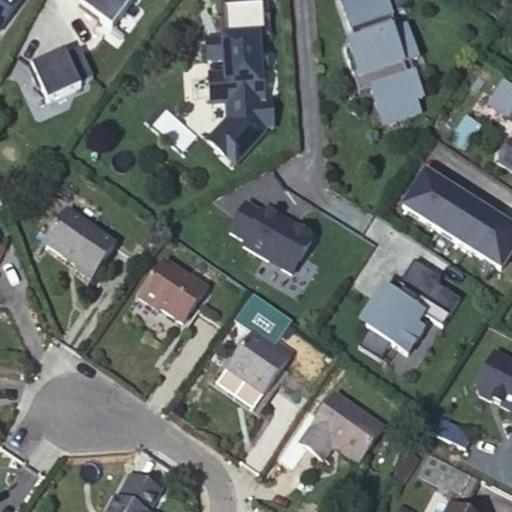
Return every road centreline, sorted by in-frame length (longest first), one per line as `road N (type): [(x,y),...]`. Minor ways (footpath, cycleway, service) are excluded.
road 1 (residential): [(356,223),(316,197),(305,0)]
road 2 (residential): [(215,511),(215,475),(134,421),(68,412)]
